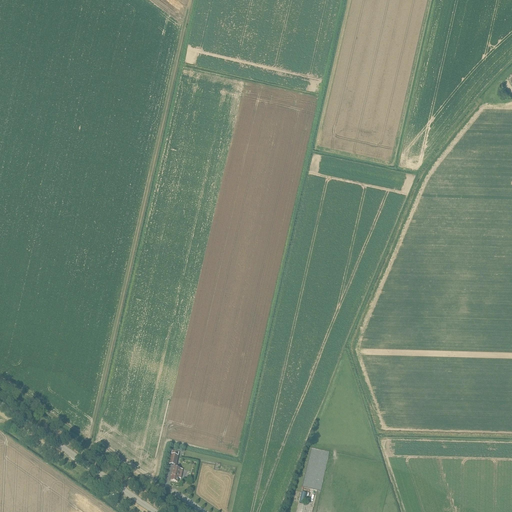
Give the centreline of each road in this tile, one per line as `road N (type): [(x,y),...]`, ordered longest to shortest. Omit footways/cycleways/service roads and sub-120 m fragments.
road 1 (track): [(0,378),(154,484),(165,439),(237,457),(341,0)]
road 2 (track): [(36,430),(78,447),(93,443),(195,0)]
road 3 (track): [(75,445),(89,438),(184,25)]
road 4 (track): [(348,0),(314,148),(392,165),(429,0)]
road 5 (track): [(511,441),(378,438),(402,511)]
road 6 (secondary): [(154,511),(0,404)]
road 7 (track): [(0,432),(112,511)]
